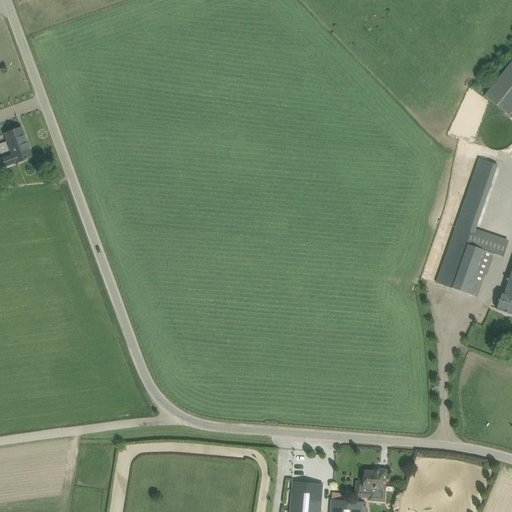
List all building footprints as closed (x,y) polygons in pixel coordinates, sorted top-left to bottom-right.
[(511,55),(481,96),(507,115),(511,109),(511,55)] [(511,120),(509,118),(506,116),(501,115),(498,115),(494,115),(492,116),(489,118),(486,120),(483,123),(482,127),(481,130),(481,134),(481,137),(482,141),(484,144),(487,147),(490,149),(493,150),(497,151),(500,151),(503,151),(507,149),(510,147),(511,145),(511,120)] [(9,165),(14,163),(15,163),(25,160),(25,161),(27,160),(27,159),(32,157),(21,128),(4,134),(12,156),(6,158),(9,165)] [(507,243),(475,232),(474,233),(456,227),(436,283),(477,297),(485,274),(486,275),(494,253),(503,256),(507,243)] [(511,264),(503,292),(502,292),(497,308),(496,309),(511,314),(511,264)] [(384,502),(385,493),(387,469),(377,468),(377,471),(364,470),(363,482),(355,481),(354,493),(373,494),(373,502),(384,502)] [(362,511),(363,502),(342,500),(332,499),(330,511),(320,511),(323,484),(293,482),(289,511),(362,511)]
